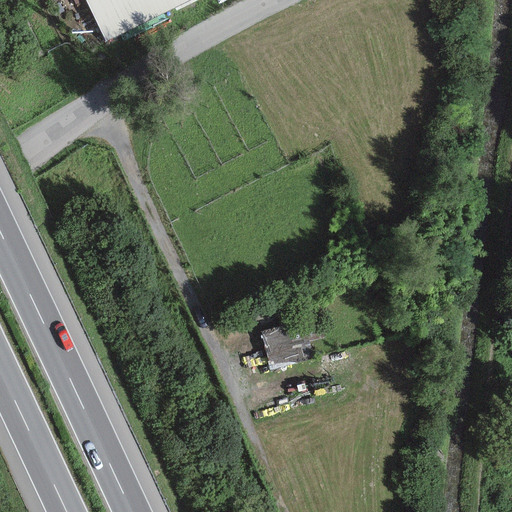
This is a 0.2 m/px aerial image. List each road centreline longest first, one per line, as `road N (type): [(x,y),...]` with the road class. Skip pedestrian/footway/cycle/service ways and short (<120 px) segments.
road 1 (track): [(475,511),(511,132)]
road 2 (residential): [(273,0),(177,52),(0,178)]
road 3 (motorway): [(129,511),(0,237)]
road 4 (motorway): [(0,370),(65,511)]
